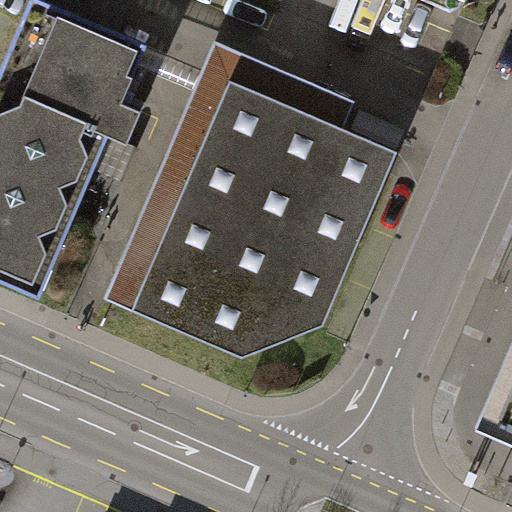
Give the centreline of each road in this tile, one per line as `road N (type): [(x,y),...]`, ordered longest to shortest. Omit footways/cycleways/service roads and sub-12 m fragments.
road 1 (residential): [(511,99),(374,408),(287,491)]
road 2 (tertiary): [(0,366),(287,491)]
